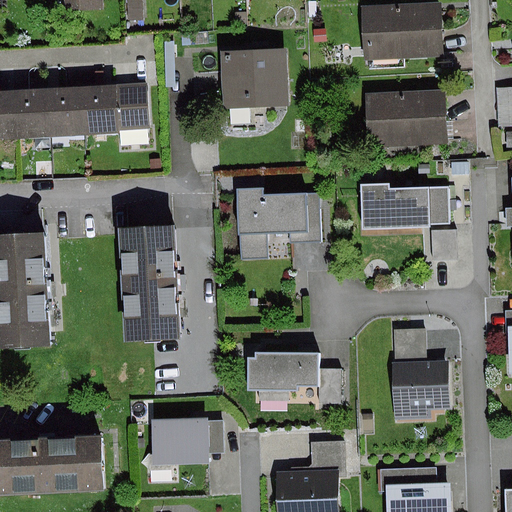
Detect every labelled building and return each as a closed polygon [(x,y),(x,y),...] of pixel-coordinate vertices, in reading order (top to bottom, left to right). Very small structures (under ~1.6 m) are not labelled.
[(60,0),(61,10),(102,7),(102,0),(60,0)] [(441,4),(363,8),(366,64),(444,60),(441,4)] [(326,29),(313,30),(314,43),(327,42),(326,29)] [(289,55),(222,57),(223,109),(291,107),(289,55)] [(147,84),(83,87),(86,135),(117,133),(117,130),(149,129),(147,84)] [(86,135),(83,87),(47,89),(50,137),(86,135)] [(511,88),(496,89),(498,127),(511,125),(511,88)] [(50,137),(47,89),(12,91),(15,140),(50,137)] [(443,90),(364,93),(366,145),(445,142),(443,90)] [(0,140),(15,140),(12,91),(0,91),(0,140)] [(387,185),(359,186),(360,229),(449,226),(447,187),(387,189),(387,185)] [(263,189),(234,190),(236,235),(238,235),(239,260),(267,259),(266,234),(289,233),(289,244),(321,243),(319,193),(263,195),(263,189)] [(175,228),(120,231),(125,339),(179,337),(177,281),(175,228)] [(457,230),(431,231),(432,263),(459,261),(457,230)] [(44,235),(0,236),(0,347),(46,346),(45,289),(44,235)] [(425,329),(394,330),(395,359),(425,358),(425,329)] [(320,354),(259,352),(259,358),(252,358),(251,390),(300,391),(300,384),(320,385),(320,369),(320,354)] [(447,362),(392,364),(395,423),(430,421),(429,414),(449,413),(447,362)] [(342,369),(320,369),(320,385),(320,405),(342,404),(342,369)] [(205,420),(149,421),(150,465),(206,464),(206,453),(205,421),(205,420)] [(222,421),(205,421),(206,453),(223,453),(222,421)] [(101,441),(0,443),(0,492),(102,491),(101,441)] [(310,442),(310,474),(337,474),(346,474),(345,441),(310,442)] [(383,487),(436,485),(435,468),(379,469),(380,487),(383,487)] [(310,474),(278,475),(278,511),(338,511),(337,474),(310,474)] [(436,485),(383,487),(384,511),(448,511),(448,485),(436,485)] [(511,511),(511,491),(503,491),(503,511),(511,511)]
